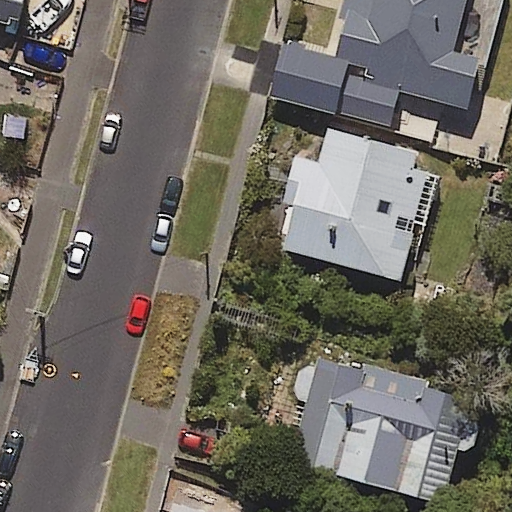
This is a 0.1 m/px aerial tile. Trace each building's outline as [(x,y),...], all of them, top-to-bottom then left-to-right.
[(0,0),(0,15),(19,21),(24,0),(0,0)] [(503,0),(345,0),(333,53),(380,64),(377,78),(479,103),(503,0)] [(340,66),(278,52),(267,95),(329,110),(340,66)] [(421,145),(332,122),(323,159),(298,153),(288,196),(297,198),(285,243),(407,274),(422,214),(431,217),(441,179),(414,172),(421,145)] [(487,389),(320,351),(295,460),(449,495),(462,439),(475,442),(487,389)]
